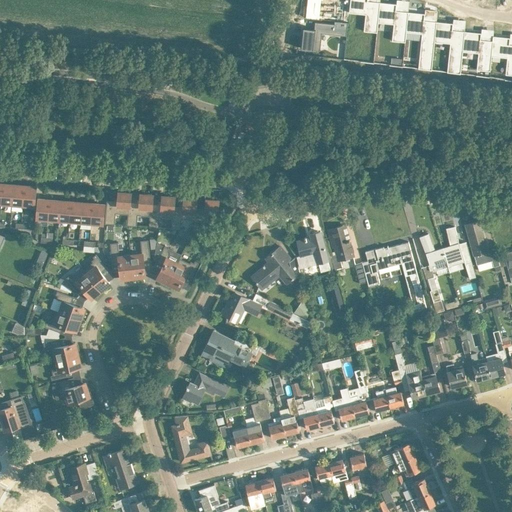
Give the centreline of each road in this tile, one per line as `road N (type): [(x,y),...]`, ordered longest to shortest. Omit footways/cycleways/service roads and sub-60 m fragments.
road 1 (residential): [(259,0),(244,29),(0,0)]
road 2 (residential): [(169,484),(423,417)]
road 3 (residential): [(254,201),(282,212),(377,190),(511,200)]
road 4 (tertiary): [(254,109),(511,136)]
road 5 (tertiary): [(511,123),(363,104),(307,85),(260,85)]
road 6 (residential): [(236,180),(0,154)]
road 7 (residential): [(120,428),(94,348),(100,315),(139,301),(192,326)]
road 8 (tertiary): [(260,85),(57,75)]
road 9 (tertiary): [(57,75),(165,92),(210,108),(254,109)]
road 10 (unclassified): [(192,326),(254,201)]
